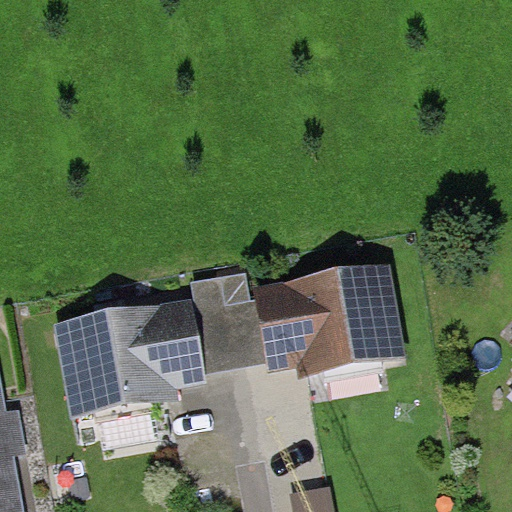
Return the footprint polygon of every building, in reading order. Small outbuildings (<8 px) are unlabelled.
[(245,279),(219,284),(236,376),(305,363),(307,378),(397,362),(383,282),(250,306),(245,279)] [(105,331),(67,338),(81,417),(170,401),(168,387),(234,376),(218,284),(195,288),(199,314),(123,328),(120,311),(102,315),(105,331)] [(511,330),(497,347),(511,360),(511,330)] [(14,511),(0,429),(0,511),(14,511)] [(328,511),(325,492),(285,498),(287,511),(328,511)]
